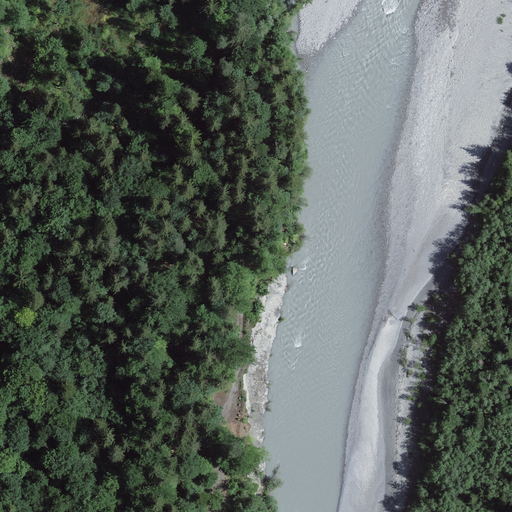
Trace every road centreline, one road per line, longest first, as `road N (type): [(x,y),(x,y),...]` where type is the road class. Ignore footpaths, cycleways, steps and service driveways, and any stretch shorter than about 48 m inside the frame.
road 1 (track): [(214,208),(242,257),(242,322),(237,373),(218,429),(201,448),(214,457),(220,493),(212,511)]
road 2 (track): [(0,54),(30,170),(71,192),(0,258)]
road 3 (track): [(228,0),(214,51),(205,150),(214,208)]
road 4 (track): [(210,120),(97,99),(27,160)]
road 5 (track): [(0,343),(4,457),(21,511)]
road 6 (track): [(214,208),(191,218),(139,213),(71,192)]
road 7 (track): [(81,511),(19,459),(3,416)]
